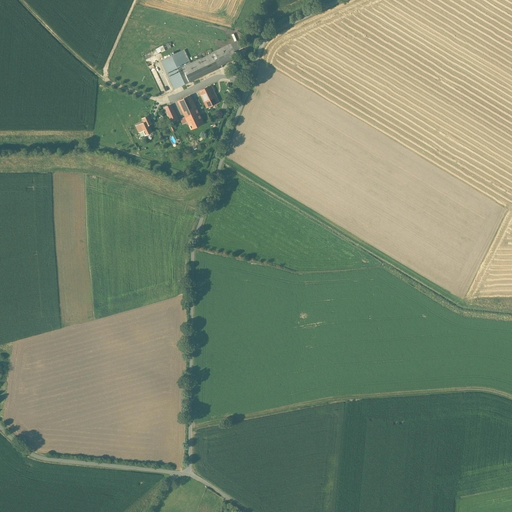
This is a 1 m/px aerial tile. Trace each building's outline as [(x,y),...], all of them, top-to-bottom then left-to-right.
[(202,58),(183,67),(185,73),(188,71),(189,73),(186,74),(190,82),(194,80),(190,72),(216,60),(219,67),(237,58),(234,52),(241,48),(237,41),(212,53),(212,54),(202,59),(202,58)] [(157,53),(172,47),(169,42),(155,48),(157,53)] [(175,54),(161,61),(175,89),(189,83),(175,54)] [(216,60),(190,72),(194,80),(220,68),(219,67),(216,60)] [(219,102),(211,85),(199,91),(207,108),(219,102)] [(190,95),(178,101),(185,117),(186,119),(199,113),(198,112),(197,110),(196,107),(194,102),(190,95)] [(171,105),(165,108),(172,121),(177,118),(171,105)] [(199,113),(186,119),(187,121),(188,122),(191,129),(204,123),(199,113)] [(139,125),(136,126),(139,133),(142,131),(144,136),(152,132),(148,125),(151,124),(148,115),(144,117),(142,118),(143,122),(139,124),(139,125)]
